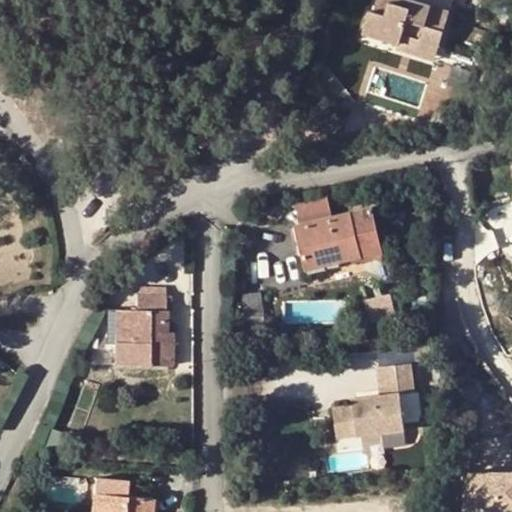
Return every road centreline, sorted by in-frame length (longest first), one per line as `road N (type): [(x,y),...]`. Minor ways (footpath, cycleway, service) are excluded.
road 1 (residential): [(213,181),(209,511)]
road 2 (residential): [(511,141),(273,185),(213,181)]
road 3 (residential): [(0,93),(72,201),(86,290)]
road 4 (residential): [(321,0),(272,114),(243,159),(213,181)]
road 5 (residential): [(86,290),(0,462)]
road 6 (residential): [(213,181),(86,290)]
road 7 (unknown): [(511,292),(488,146)]
